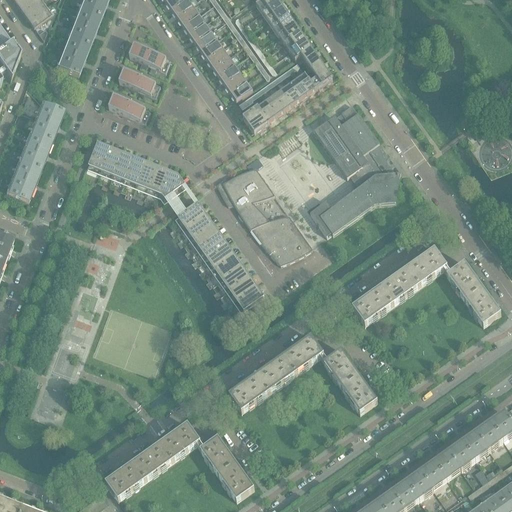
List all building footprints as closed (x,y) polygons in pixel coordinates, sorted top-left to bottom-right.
[(23,15),(40,3),(38,0),(25,0),(17,6),(23,15)] [(108,5),(109,0),(83,0),(79,13),(101,22),(106,10),(108,5)] [(171,14),(188,2),(186,0),(172,0),(166,5),(171,14)] [(214,9),(218,6),(213,0),(208,0),(214,9)] [(262,17),(278,5),(274,0),(268,0),(256,8),(262,17)] [(177,22),(194,10),(188,2),(171,14),(177,22)] [(29,23),(46,11),(40,3),(23,15),(29,23)] [(268,25),(284,13),(278,5),(262,17),(268,25)] [(220,17),(224,14),(218,6),(214,9),(220,17)] [(183,30),(200,19),(194,10),(177,22),(183,30)] [(29,23),(38,36),(43,33),(40,28),(52,20),(46,11),(29,23)] [(96,34),(101,22),(79,13),(67,42),(89,51),(94,39),(95,39),(97,35),(96,34)] [(273,32),(289,21),(284,13),(268,25),(273,32)] [(226,25),(230,23),(224,14),(220,17),(226,25)] [(189,39),(206,27),(200,19),(183,30),(189,39)] [(240,32),(244,29),(238,21),(236,23),(236,26),(240,32)] [(279,40),(295,29),(289,21),(273,32),(279,40)] [(232,34),(236,31),(230,23),(226,25),(232,34)] [(195,47),(212,35),(206,27),(189,39),(195,47)] [(245,39),(249,37),(244,29),(240,32),(245,39)] [(284,48),(300,37),(295,29),(279,40),(284,48)] [(238,42),(242,39),(236,31),(232,34),(238,42)] [(0,113),(1,111),(0,110),(0,88),(1,88),(0,86),(0,81),(5,78),(10,85),(20,61),(17,56),(0,32),(0,71),(0,72),(0,71),(0,113)] [(43,33),(38,36),(44,44),(47,36),(44,32),(43,33)] [(201,55),(218,44),(212,35),(195,47),(201,55)] [(251,48),(255,45),(249,37),(245,39),(251,48)] [(290,56),(306,45),(300,37),(284,48),(290,56)] [(244,50),(247,48),(242,39),(238,42),(244,50)] [(85,63),(89,51),(67,42),(56,71),(78,80),(83,68),(85,63)] [(207,64),(223,52),(218,44),(201,55),(207,64)] [(257,55),(260,53),(255,45),(251,48),(257,55)] [(301,60),(311,53),(306,45),(290,56),(296,64),(302,60),(301,60)] [(250,59),(253,56),(247,48),(244,50),(250,59)] [(146,69),(152,56),(135,50),(130,62),(141,67),(146,69)] [(213,72),(229,61),(223,52),(207,64),(213,72)] [(262,64),(266,61),(260,53),(257,55),(262,64)] [(312,74),(321,67),(311,53),(301,60),(302,60),(312,74)] [(166,77),(171,64),(152,56),(146,69),(166,77)] [(255,67),(259,64),(253,56),(250,59),(255,67)] [(219,81),(235,69),(229,61),(213,72),(219,81)] [(267,71),(271,68),(266,61),(262,64),(267,71)] [(261,75),(265,73),(259,64),(255,67),(261,75)] [(291,75),(299,69),(297,67),(289,73),(291,75)] [(316,95),(333,83),(321,67),(312,74),(317,82),(311,86),(310,86),(315,93),(316,95)] [(275,78),(277,77),(271,68),(267,71),(272,78),(275,78)] [(225,89),(241,77),(235,69),(219,81),(225,89)] [(270,83),(270,80),(265,73),(261,75),(267,84),(270,83)] [(136,95),(141,82),(125,75),(119,88),(136,95)] [(231,97),(247,86),(241,77),(225,89),(231,97)] [(310,86),(311,86),(305,78),(297,84),(309,100),(316,95),(315,93),(310,86)] [(156,102),(161,90),(141,82),(136,95),(156,102)] [(301,106),(309,100),(297,84),(289,90),(301,106)] [(237,106),(253,94),(247,86),(231,97),(237,106)] [(293,111),(301,106),(289,90),(281,95),(293,111)] [(285,117),(293,111),(281,95),(274,101),(285,117)] [(126,120),(131,108),(114,101),(109,113),(126,120)] [(277,122),(285,117),(274,101),(266,106),(277,122)] [(270,128),(277,122),(266,106),(258,112),(264,120),(268,126),(268,125),(270,128)] [(58,129),(63,117),(41,108),(30,136),(52,145),(56,134),(57,134),(59,130),(58,129)] [(145,128),(151,115),(136,110),(132,108),(131,108),(126,120),(145,128)] [(400,178),(389,161),(352,109),(342,117),(330,126),(329,124),(314,135),(348,182),(362,172),(367,168),(375,180),(332,213),(327,206),(311,218),(327,241),(332,238),(333,239),(375,209),(396,207),(394,191),(400,178)] [(249,130),(264,120),(258,112),(247,120),(246,119),(243,122),(249,130)] [(270,128),(268,125),(268,126),(264,120),(249,130),(254,138),(258,136),(270,128)] [(48,156),(52,145),(30,136),(19,164),(41,173),(45,164),(47,160),(48,156)] [(99,147),(100,146),(99,145),(89,169),(101,174),(109,155),(103,153),(105,148),(104,147),(103,149),(99,147)] [(111,152),(112,150),(111,150),(109,155),(101,174),(113,179),(120,160),(115,157),(117,152),(116,152),(115,154),(111,152)] [(123,157),(123,155),(122,155),(120,160),(113,179),(124,183),(132,164),(126,162),(128,157),(127,157),(127,158),(123,157)] [(134,161),(135,160),(134,159),(132,164),(124,183),(136,188),(144,169),(138,167),(140,162),(139,161),(138,163),(134,161)] [(251,166),(248,168),(250,171),(254,169),(256,169),(260,165),(258,161),(251,166)] [(35,186),(41,173),(19,164),(5,198),(27,206),(33,191),(34,191),(36,187),(35,186)] [(146,166),(147,164),(146,164),(144,169),(136,188),(148,193),(155,174),(150,171),(152,166),(151,166),(150,168),(146,166)] [(158,171),(158,169),(157,169),(155,174),(148,193),(160,197),(167,178),(161,176),(163,171),(162,171),(162,172),(158,171)] [(184,187),(181,189),(176,182),(173,181),(175,176),(174,175),(174,177),(170,175),(170,174),(169,173),(167,178),(160,197),(163,199),(168,205),(187,191),(184,187)] [(312,252),(289,220),(283,221),(279,222),(275,223),(269,225),(260,214),(253,207),(256,206),(260,205),(265,203),(271,201),(275,200),(256,173),(253,174),(250,175),(245,177),(242,178),(237,180),(231,183),(229,185),(226,182),(217,188),(220,196),(223,200),(226,206),(228,209),(235,209),(240,218),(238,218),(242,224),(243,223),(248,229),(253,236),(257,242),(261,247),(265,252),(269,256),(273,261),(277,265),(281,269),(288,267),(291,265),(297,262),(301,261),(304,259),(310,255),(313,253),(312,252)] [(199,208),(200,207),(200,206),(179,221),(186,231),(203,219),(199,214),(203,211),(203,210),(201,211),(199,208)] [(206,218),(208,217),(207,216),(203,219),(186,231),(193,241),(210,230),(206,224),(211,221),(210,221),(209,222),(206,218)] [(214,228),(215,227),(214,226),(210,230),(193,241),(200,252),(217,240),(214,235),(218,232),(217,231),(216,232),(214,228)] [(221,239),(222,238),(222,237),(217,240),(200,252),(208,262),(225,250),(221,245),(225,242),(225,241),(223,242),(221,239)] [(0,266),(4,268),(13,244),(0,238),(0,266)] [(228,249),(229,248),(229,247),(225,250),(208,262),(215,272),(232,260),(228,255),(233,252),(232,251),(231,252),(228,249)] [(418,292),(447,272),(435,254),(423,262),(422,261),(418,264),(419,265),(406,275),(418,292)] [(235,259),(237,258),(236,257),(232,260),(215,272),(222,283),(239,271),(236,266),(240,263),(239,262),(238,263),(235,259)] [(473,279),(472,278),(465,267),(447,279),(465,305),(483,292),(476,283),(477,281),(475,278),(473,279)] [(243,270),(244,269),(243,268),(239,271),(222,283),(230,293),(246,281),(243,276),(247,273),(246,272),(245,273),(243,270)] [(392,311),(418,292),(406,275),(396,282),(395,280),(391,283),(392,284),(380,293),(392,311)] [(250,280),(251,279),(251,278),(246,281),(230,293),(237,303),(254,291),(250,287),(255,284),(254,282),(252,283),(250,280)] [(257,290),(259,289),(258,288),(254,291),(237,303),(245,314),(262,303),(257,297),(262,294),(261,293),(260,294),(257,290)] [(491,303),(489,301),(483,292),(465,305),(483,331),(501,318),(493,307),(495,306),(492,302),(491,303)] [(365,330),(392,311),(380,293),(368,301),(367,300),(364,302),(365,304),(352,312),(365,330)] [(296,380),(324,360),(311,342),(299,350),(298,349),(295,352),(295,353),(283,362),(296,380)] [(350,367),(349,365),(341,355),(323,367),(342,393),(360,380),(353,371),(354,369),(352,366),(350,367)] [(270,398),(296,380),(283,362),(272,369),(271,368),(268,371),(268,372),(257,380),(270,398)] [(242,418),(270,398),(257,380),(245,389),(244,387),(240,390),(241,391),(229,400),(242,418)] [(367,390),(363,385),(360,380),(342,393),(360,418),(378,405),(370,394),(371,393),(368,389),(367,390)] [(489,456),(511,439),(511,426),(505,416),(492,426),(491,425),(487,428),(488,429),(476,438),(489,456)] [(201,447),(188,429),(176,437),(175,436),(171,439),(172,440),(160,449),(173,466),(201,447)] [(461,476),(489,456),(476,438),(464,446),(463,445),(459,448),(460,449),(448,457),(461,476)] [(227,454),(226,452),(218,442),(200,454),(218,480),(237,467),(230,458),(231,456),(229,453),(227,454)] [(146,486),(173,466),(160,449),(149,457),(148,455),(144,458),(145,460),(133,468),(146,486)] [(432,496),(461,476),(448,457),(436,466),(435,465),(431,468),(432,469),(420,477),(420,478),(432,496)] [(243,477),(243,476),(237,467),(218,480),(227,492),(237,506),(255,493),(246,481),(248,480),(245,475),(243,477)] [(505,478),(511,472),(511,467),(502,474),(505,478)] [(126,500),(146,486),(133,468),(122,476),(121,475),(117,478),(118,479),(106,488),(118,505),(126,500)] [(488,484),(481,473),(475,477),(483,488),(488,484)] [(492,487),(505,478),(502,474),(489,483),(492,487)] [(402,511),(409,511),(432,496),(420,478),(408,486),(407,485),(403,488),(404,489),(393,498),(402,511)] [(478,497),(492,487),(489,483),(475,493),(478,497)] [(511,511),(511,487),(483,507),(486,511),(511,511)] [(469,503),(478,497),(475,493),(467,499),(469,503)] [(104,511),(108,508),(101,498),(97,501),(104,511)] [(402,511),(393,498),(381,506),(380,504),(375,507),(377,509),(372,511),(402,511)] [(6,504),(0,501),(0,511),(24,511),(25,511),(10,506),(11,505),(6,503),(6,504)] [(96,511),(102,511),(104,511),(97,501),(92,505),(96,511)]
